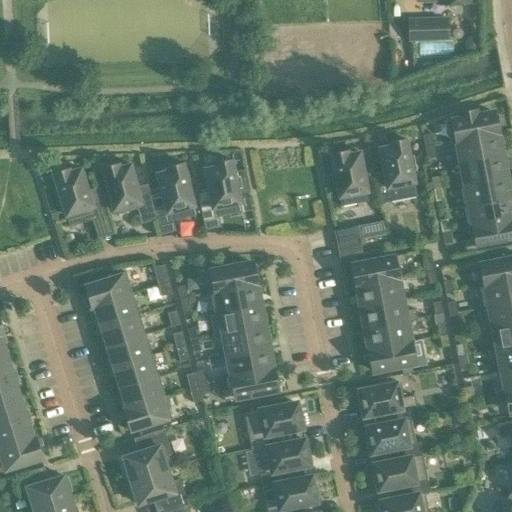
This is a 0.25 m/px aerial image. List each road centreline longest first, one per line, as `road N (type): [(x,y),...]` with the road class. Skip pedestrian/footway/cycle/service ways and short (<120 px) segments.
road 1 (residential): [(350,511),(299,257),(263,246),(200,247),(39,275)]
road 2 (residential): [(39,275),(109,511)]
